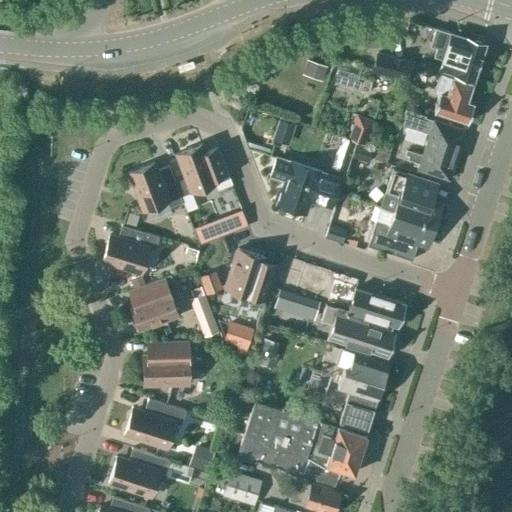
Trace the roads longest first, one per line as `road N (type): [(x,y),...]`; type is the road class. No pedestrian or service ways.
road 1 (residential): [(65,511),(113,362),(76,227),(97,160),(115,138),(181,117),(216,125),(265,228),(456,292)]
road 2 (unclassified): [(391,511),(456,292)]
road 3 (unclassified): [(456,292),(511,119)]
road 4 (tertiary): [(85,50),(160,37),(241,6)]
